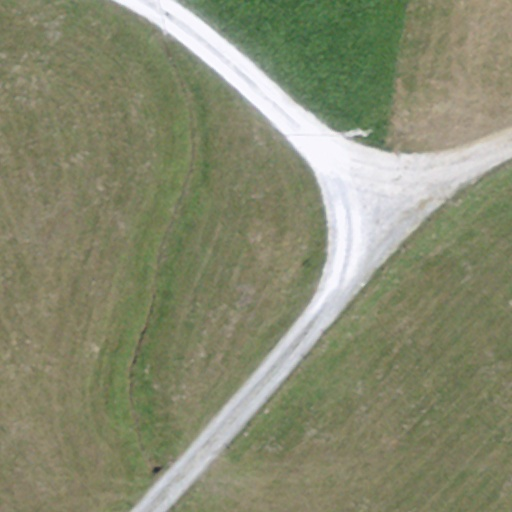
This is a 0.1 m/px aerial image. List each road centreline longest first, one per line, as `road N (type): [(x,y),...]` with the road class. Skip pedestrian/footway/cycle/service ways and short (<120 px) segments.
road 1 (track): [(144,511),(395,222)]
road 2 (track): [(178,476),(511,459)]
road 3 (track): [(395,222),(264,93),(152,0)]
road 4 (track): [(395,222),(470,159),(511,137)]
